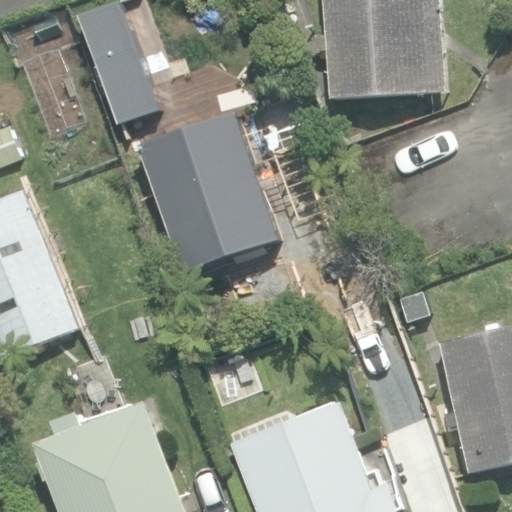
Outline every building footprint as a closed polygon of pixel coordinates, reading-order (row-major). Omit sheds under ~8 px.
[(333,51),(336,99),(452,92),(449,50),(446,0),(329,0),(332,36),(321,37),(321,50),(321,51),(333,51)] [(89,10),(95,37),(124,31),(118,4),(89,10)] [(185,97),(221,84),(210,52),(174,65),(185,97)] [(203,110),(199,100),(179,108),(182,116),(138,133),(173,225),(168,227),(187,278),(231,262),(235,273),(257,265),(254,256),(294,241),(275,189),(268,192),(247,136),(219,147),(205,110),(203,110)] [(278,130),(297,183),(337,169),(318,116),(278,130)] [(0,132),(0,168),(25,160),(13,127),(0,132)] [(0,201),(0,358),(1,361),(83,330),(31,190),(0,201)] [(399,302),(407,322),(430,312),(422,293),(399,302)] [(464,427),(474,473),(511,464),(511,327),(445,342),(461,412),(450,414),(454,429),(464,427)] [(41,443),(65,511),(193,511),(153,402),(90,425),(85,411),(57,421),(62,435),(41,443)] [(238,445),(262,511),(407,511),(397,484),(380,490),(348,405),(238,445)]
